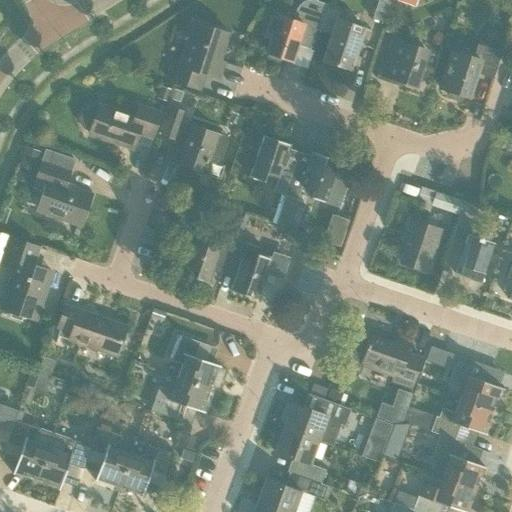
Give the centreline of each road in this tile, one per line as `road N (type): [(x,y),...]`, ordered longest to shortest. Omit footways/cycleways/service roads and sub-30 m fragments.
road 1 (residential): [(209,511),(273,337)]
road 2 (residential): [(511,340),(342,283)]
road 3 (residential): [(507,56),(480,138),(433,150),(392,136)]
road 4 (residential): [(114,281),(273,337)]
road 5 (residential): [(392,136),(237,85)]
road 6 (residential): [(342,283),(392,136)]
